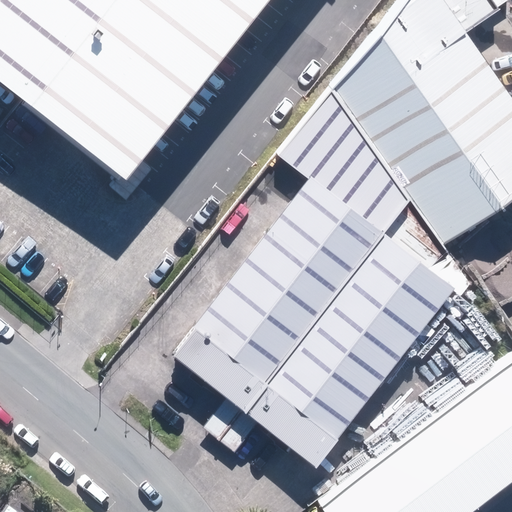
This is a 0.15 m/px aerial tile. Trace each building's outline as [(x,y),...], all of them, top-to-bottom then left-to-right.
[(0,0),(0,77),(127,177),(268,0),(0,0)] [(511,191),(511,95),(468,35),(482,25),(494,17),(483,0),(403,0),(282,152),(313,176),(381,228),(431,266),(446,243),(460,232),(511,191)] [(381,228),(313,176),(175,356),(243,408),(381,228)] [(381,228),(243,408),(322,467),(459,287),(431,266),(381,228)] [(511,353),(511,354),(311,508),(313,511),(463,511),(511,475),(511,353)] [(22,486),(2,504),(10,511),(21,511),(35,500),(22,486)]
